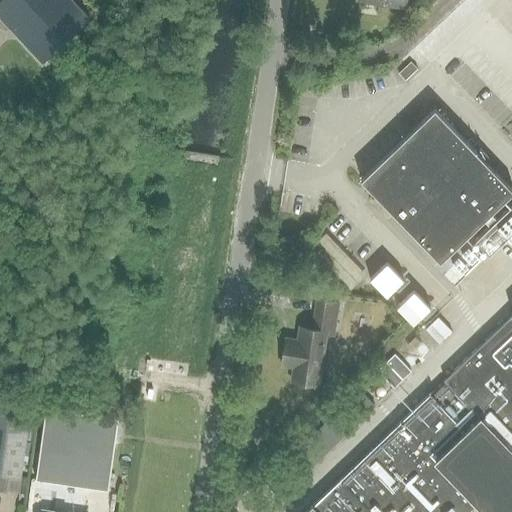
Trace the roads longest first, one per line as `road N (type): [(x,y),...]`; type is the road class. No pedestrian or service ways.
road 1 (unclassified): [(201,511),(277,0)]
road 2 (unknown): [(318,163),(439,285)]
road 3 (unknown): [(318,163),(432,57)]
road 4 (unknown): [(432,57),(511,148)]
